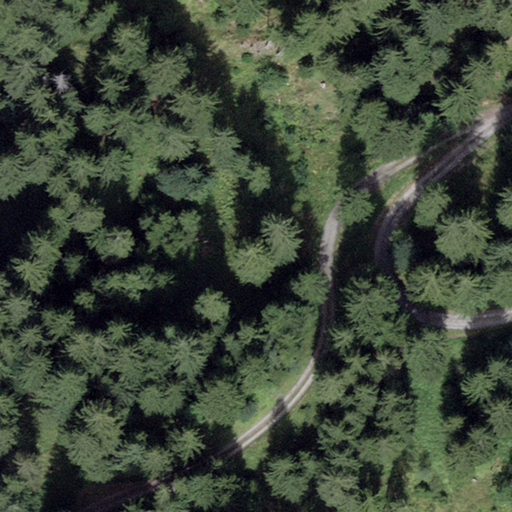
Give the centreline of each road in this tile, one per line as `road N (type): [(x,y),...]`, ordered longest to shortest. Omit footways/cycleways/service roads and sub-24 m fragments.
road 1 (track): [(89,511),(182,475),(254,431),(295,389),(326,336),(320,272),(331,216),(372,176),(447,133),(511,109)]
road 2 (track): [(511,109),(413,191),(380,246),(382,268),(430,317),(511,313)]
